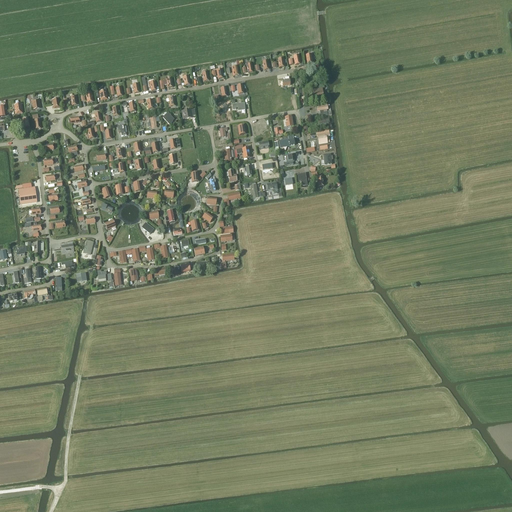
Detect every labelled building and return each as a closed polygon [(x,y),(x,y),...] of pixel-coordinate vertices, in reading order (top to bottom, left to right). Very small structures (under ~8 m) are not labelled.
[(322,90),(311,91),(313,101),(323,100),(322,90)] [(101,101),(108,100),(106,91),(99,92),(101,101)] [(33,110),(40,109),(39,100),(32,102),(33,110)] [(59,100),(52,101),(53,105),(53,104),(54,106),(53,106),(53,109),(60,108),(59,100)] [(326,106),(316,108),(317,112),(320,111),(321,117),(328,115),(327,110),(328,110),(327,106),(326,106)] [(200,109),(202,116),(209,115),(208,107),(200,109)] [(183,120),(191,118),(190,111),(182,112),(183,120)] [(168,113),(163,118),(169,126),(173,122),(172,122),(174,120),(171,117),(169,115),(168,113)] [(150,121),(148,122),(148,123),(150,123),(151,128),(156,128),(155,123),(159,122),(158,118),(150,119),(150,121)] [(123,126),(118,127),(119,134),(121,134),(121,137),(126,136),(126,133),(124,133),(123,126)] [(245,126),(237,127),(238,132),(239,136),(246,135),(246,131),(245,126)] [(322,133),(317,133),(318,138),(319,144),(327,143),(330,142),(329,137),(329,136),(329,132),(322,133)] [(243,146),(234,147),(235,150),(236,150),(237,156),(243,155),(244,160),(250,159),(249,149),(243,149),(243,146)] [(330,155),(323,156),(324,166),(331,165),(331,161),(332,160),(332,156),(330,157),(330,155)] [(233,171),(228,172),(229,177),(230,183),(237,182),(236,176),(234,176),(233,171)] [(199,182),(198,173),(191,174),(192,183),(199,182)] [(305,174),(297,175),(298,182),(301,182),(302,184),(302,187),(307,186),(307,183),(305,174)] [(207,183),(204,183),(207,193),(210,192),(215,191),(212,181),(207,182),(207,183)] [(133,184),(134,193),(142,192),(140,182),(133,184)] [(276,184),(267,185),(268,191),(272,191),(273,194),(277,194),(276,190),(277,190),(276,184)] [(256,185),(250,186),(252,198),(258,197),(256,185)] [(122,186),(115,187),(117,196),(123,194),(122,186)] [(34,188),(19,191),(21,205),(36,203),(34,188)] [(108,189),(101,191),(104,199),(111,197),(108,189)] [(150,220),(158,219),(157,212),(149,214),(150,220)] [(202,218),(210,224),(214,218),(207,212),(202,218)] [(107,231),(116,227),(113,221),(105,224),(107,231)] [(199,230),(197,221),(190,223),(192,232),(199,230)] [(145,224),(141,229),(150,235),(154,230),(145,224)] [(137,230),(132,232),(136,242),(141,239),(137,230)] [(31,245),(31,247),(34,247),(34,254),(40,254),(40,251),(43,251),(43,244),(40,244),(34,244),(34,245),(31,245)] [(63,254),(73,252),(72,245),(62,247),(63,254)] [(25,247),(16,249),(17,256),(25,255),(24,253),(26,252),(29,252),(28,247),(25,247)] [(195,250),(196,256),(204,255),(202,248),(195,250)] [(209,262),(204,263),(196,264),(197,270),(210,269),(209,262)] [(189,264),(180,265),(181,273),(190,272),(189,265),(189,264)] [(177,266),(171,267),(172,277),(179,276),(178,270),(179,270),(179,267),(177,268),(177,266)] [(101,272),(97,272),(97,274),(98,280),(106,279),(105,276),(106,276),(106,273),(101,273),(101,272)] [(83,274),(76,276),(77,283),(87,282),(86,277),(85,274),(83,274)] [(34,291),(24,293),(25,300),(28,299),(29,301),(30,300),(31,300),(32,299),(32,298),(33,297),(32,296),(35,295),(34,291)]
